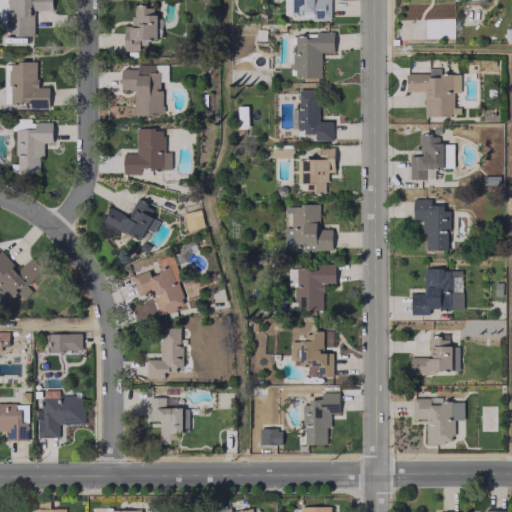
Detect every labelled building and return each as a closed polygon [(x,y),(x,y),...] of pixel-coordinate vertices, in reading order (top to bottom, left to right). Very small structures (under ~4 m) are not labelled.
[(33,36),(33,10),(51,9),(51,0),(0,0),(0,28),(3,29),(3,36),(33,36)] [(330,18),(329,0),(283,0),(283,14),(312,14),(312,18),(330,18)] [(157,38),(156,14),(143,14),(143,4),(132,5),(132,26),(123,27),(124,50),(139,50),(139,45),(147,45),(147,38),(157,38)] [(320,77),(321,52),(333,52),(333,31),(315,31),(315,35),(294,34),(293,77),(320,77)] [(48,87),(36,87),(36,61),(9,61),(9,108),(48,107),(48,87)] [(424,115),(454,115),(454,91),(459,91),(459,74),(439,74),(439,68),(429,68),(429,73),(405,73),(406,91),(424,90),(424,115)] [(332,140),(332,120),(317,120),(317,89),(297,89),(297,132),(315,132),(315,140),(332,140)] [(247,127),(247,106),(237,106),(237,127),(247,127)] [(39,173),(39,157),(43,157),(43,142),(51,142),(52,122),(30,122),(30,118),(16,118),(15,173),(39,173)] [(123,173),(140,173),(140,169),(170,168),(170,152),(163,152),(163,128),(135,128),(136,153),(123,153),(123,173)] [(434,178),(433,169),(442,168),(441,142),(438,142),(438,133),(419,134),(419,155),(408,156),(409,179),(434,178)] [(296,159),(296,183),(314,183),(314,192),(326,192),(325,171),(334,171),(333,147),(318,147),(318,159),(296,159)] [(139,239),(156,207),(136,197),(127,216),(110,207),(102,220),(139,239)] [(448,250),(448,206),(430,206),(430,198),(413,198),(413,219),(424,218),(424,250),(448,250)] [(318,204),(290,205),(291,248),(332,248),(331,229),(319,229),(318,204)] [(183,212),(187,230),(204,226),(199,208),(183,212)] [(42,270),(31,257),(17,269),(1,250),(0,250),(0,289),(8,299),(17,292),(22,298),(32,290),(27,283),(42,270)] [(131,275),(137,295),(151,291),(158,314),(186,305),(170,255),(157,259),(160,271),(151,274),(149,269),(131,275)] [(295,265),(295,309),(322,309),(322,284),(335,284),(335,265),(295,265)] [(287,268),(288,287),(295,287),(295,268),(287,268)] [(411,314),(429,314),(429,309),(461,309),(460,268),(422,269),(423,293),(410,293),(411,314)] [(160,327),(159,359),(146,358),(146,378),(176,379),(176,366),(179,367),(180,328),(160,327)] [(81,332),(48,333),(48,350),(81,349),(81,332)] [(332,376),(332,352),(321,352),(322,332),(304,332),(303,341),(291,340),(290,364),(307,365),(307,375),(332,376)] [(458,346),(447,345),(448,337),(429,337),(429,357),(410,357),(409,371),(458,372),(458,346)] [(83,423),(83,395),(58,396),(58,390),(41,390),(41,409),(36,409),(36,437),(58,437),(58,423),(83,423)] [(303,444),(326,443),(326,427),(329,427),(329,412),(338,412),(338,391),(320,391),(320,399),(303,399),(303,444)] [(158,441),(176,441),(176,432),(182,432),(182,407),(164,407),(164,396),(149,396),(149,420),(158,420),(158,441)] [(426,443),(453,443),(452,418),(462,418),(462,398),(412,399),(412,418),(425,418),(426,443)] [(259,444),(281,444),(281,428),(259,428),(259,444)]
